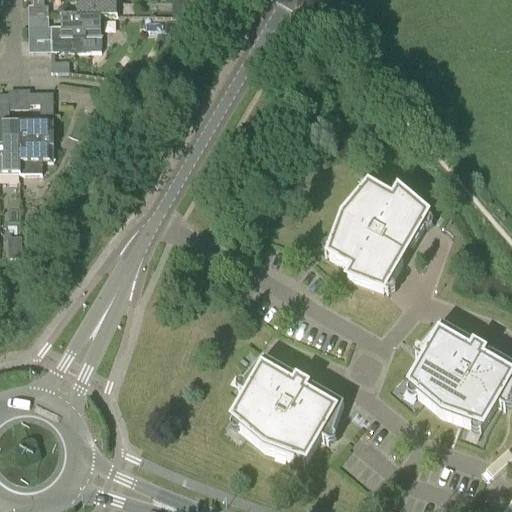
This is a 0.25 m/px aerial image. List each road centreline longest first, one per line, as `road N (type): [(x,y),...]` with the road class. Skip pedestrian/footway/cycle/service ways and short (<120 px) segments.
road 1 (residential): [(380,347),(155,220)]
road 2 (unclassified): [(155,220),(285,0)]
road 3 (unclassified): [(52,411),(155,220)]
road 4 (residential): [(511,472),(506,480),(420,444),(365,400)]
